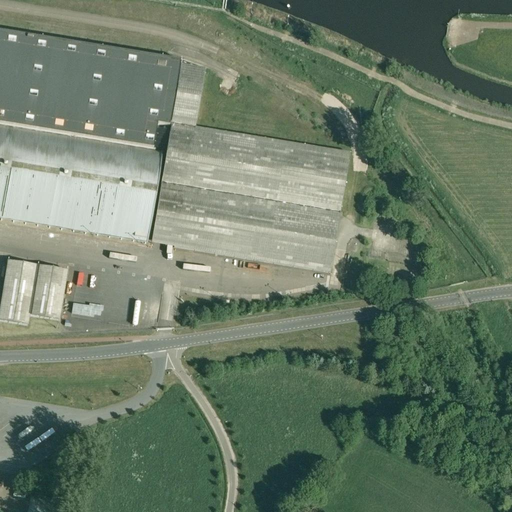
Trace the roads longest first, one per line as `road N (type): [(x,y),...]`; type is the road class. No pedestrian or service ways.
road 1 (unclassified): [(511,292),(176,342)]
road 2 (unclassified): [(229,511),(222,438),(178,368),(176,342)]
road 3 (unclassified): [(0,358),(176,342)]
